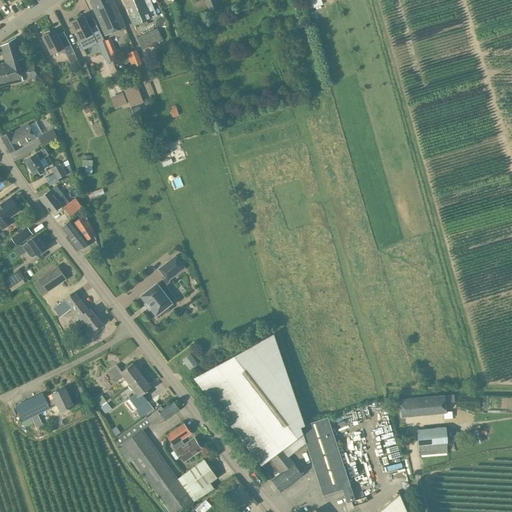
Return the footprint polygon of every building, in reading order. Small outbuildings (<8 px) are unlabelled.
[(87,0),(94,11),(105,35),(124,26),(112,0),(87,0)] [(122,0),(133,26),(151,18),(147,6),(152,4),(150,0),(122,0)] [(220,9),(216,0),(205,0),(210,13),(220,9)] [(83,15),(70,21),(79,39),(77,39),(82,50),(104,39),(96,25),(89,28),(83,15)] [(49,30),(43,33),(44,35),(42,35),(51,54),(59,50),(60,52),(65,53),(66,53),(67,55),(74,51),(68,39),(61,43),(54,29),(50,31),(49,30)] [(163,41),(157,29),(137,38),(142,50),(163,41)] [(5,62),(0,63),(0,86),(24,80),(20,66),(18,60),(23,58),(17,37),(0,46),(5,62)] [(112,38),(107,40),(113,55),(118,53),(112,38)] [(101,53),(106,63),(113,60),(109,51),(108,49),(101,53)] [(143,66),(136,49),(126,53),(134,70),(143,66)] [(131,106),(143,102),(139,84),(126,88),(131,106)] [(114,108),(127,105),(125,94),(112,97),(114,108)] [(91,102),(83,106),(87,113),(95,109),(91,102)] [(46,103),(39,106),(42,112),(49,109),(46,103)] [(174,117),(180,114),(177,104),(170,106),(174,117)] [(36,138),(28,124),(13,132),(12,130),(1,137),(10,153),(36,138)] [(60,136),(57,127),(53,129),(53,128),(38,136),(43,146),(58,138),(58,137),(60,136)] [(169,143),(156,148),(161,161),(163,167),(167,166),(173,163),(171,158),(169,153),(173,152),(169,143)] [(49,155),(45,148),(25,160),(29,168),(28,169),(31,173),(32,173),(33,174),(44,168),(39,160),(49,155)] [(85,159),(85,171),(94,171),(94,159),(85,159)] [(72,172),(68,160),(61,164),(60,163),(51,168),(54,174),(46,179),(50,186),(59,180),(58,179),(72,172)] [(56,185),(40,198),(52,213),(62,205),(58,199),(63,194),(56,185)] [(102,188),(88,194),(90,198),(104,193),(102,188)] [(0,204),(0,223),(0,224),(4,228),(13,221),(10,216),(19,209),(10,197),(0,204)] [(75,197),(63,206),(70,215),(82,206),(75,197)] [(95,234),(85,214),(73,223),(71,220),(62,227),(79,250),(88,244),(86,241),(95,234)] [(13,238),(17,244),(33,233),(29,227),(13,238)] [(46,248),(37,235),(22,245),(30,257),(33,257),(46,248)] [(175,256),(159,268),(166,277),(157,284),(156,283),(142,295),(147,302),(146,303),(150,308),(151,307),(156,314),(159,312),(162,315),(169,309),(167,306),(171,302),(176,298),(165,284),(169,281),(168,280),(184,267),(175,256)] [(34,283),(42,294),(65,278),(58,266),(39,279),(40,279),(34,283)] [(18,269),(3,278),(9,287),(24,278),(18,269)] [(14,290),(28,281),(26,278),(12,287),(14,290)] [(88,309),(75,291),(71,294),(70,294),(69,295),(69,296),(65,298),(65,299),(53,308),(60,317),(61,317),(65,323),(71,318),(73,321),(79,317),(80,318),(83,317),(93,330),(102,323),(90,307),(88,309)] [(274,333),(194,377),(261,465),(262,466),(271,459),(283,449),(303,434),(300,426),(305,424),(304,422),(303,418),(301,412),(300,411),(299,408),(299,407),(297,401),(296,396),(295,396),(293,390),(292,385),(291,385),(290,379),(288,375),(288,373),(286,368),(284,364),(284,362),(282,356),(280,351),(280,350),(278,344),(277,343),(276,339),(274,334),(274,333)] [(198,363),(190,353),(183,358),(191,368),(198,363)] [(123,376),(130,384),(142,375),(133,363),(122,371),(117,364),(107,371),(115,382),(123,376)] [(142,375),(130,384),(137,393),(124,402),(132,412),(137,408),(138,409),(148,401),(143,394),(151,388),(142,375)] [(53,393),(54,395),(46,399),(43,392),(15,405),(22,422),(29,419),(50,408),(50,407),(58,403),(61,411),(73,405),(65,387),(53,393)] [(100,406),(106,401),(102,395),(96,400),(100,406)] [(445,395),(399,399),(401,417),(446,413),(446,412),(446,406),(445,402),(445,395)] [(148,401),(138,409),(143,416),(153,408),(148,401)] [(147,418),(151,424),(152,425),(163,418),(165,420),(180,409),(174,401),(163,409),(161,407),(157,410),(147,418)] [(107,403),(101,407),(105,413),(111,409),(107,403)] [(305,424),(300,426),(303,434),(306,443),(323,495),(343,489),(347,503),(355,500),(328,417),(316,421),(314,421),(311,422),(305,424)] [(22,422),(25,427),(31,424),(29,419),(22,422)] [(191,433),(184,423),(167,434),(173,443),(170,445),(180,459),(183,457),(185,460),(202,448),(194,437),(185,444),(181,439),(191,433)] [(435,427),(436,437),(418,439),(419,455),(448,452),(445,426),(435,427)] [(123,445),(119,448),(138,476),(142,473),(169,511),(178,511),(214,487),(210,482),(217,477),(204,459),(181,475),(181,476),(178,478),(143,429),(122,444),(123,445)] [(474,444),(481,442),(478,430),(471,431),(474,444)] [(283,449),(271,459),(276,466),(278,465),(282,470),(272,479),(282,491),(303,474),(289,457),(283,449)] [(412,511),(406,494),(381,511),(412,511)] [(199,511),(204,511),(212,505),(208,500),(197,510),(199,511)]
